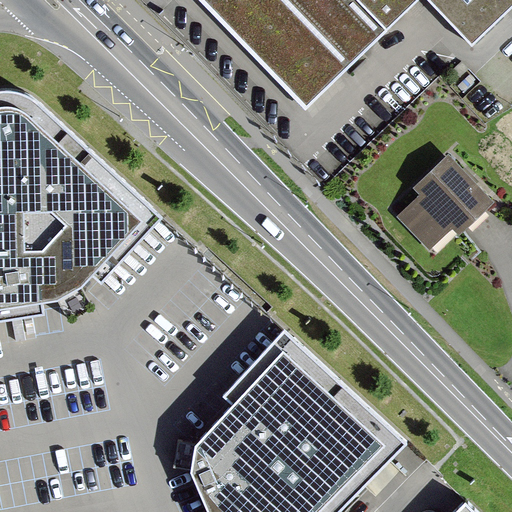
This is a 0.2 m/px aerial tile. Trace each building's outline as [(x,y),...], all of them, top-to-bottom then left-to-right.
[(511,0),(203,0),(306,105),(415,0),(431,0),(473,43),(511,5),(511,0)] [(0,312),(45,304),(42,291),(60,287),(84,274),(92,264),(101,271),(163,206),(36,87),(20,80),(4,78),(0,78),(0,312)] [(503,197),(464,158),(405,217),(444,256),(503,197)] [(324,511),(402,430),(269,302),(164,416),(201,511),(324,511)] [(482,511),(468,497),(453,511),(482,511)]
